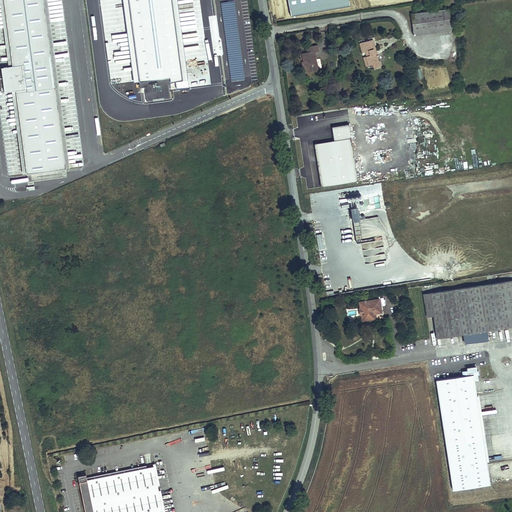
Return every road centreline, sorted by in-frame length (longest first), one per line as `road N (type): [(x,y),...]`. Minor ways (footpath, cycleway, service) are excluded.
road 1 (unclassified): [(286,511),(316,440),(320,387),(261,0)]
road 2 (secondary): [(40,511),(0,318)]
